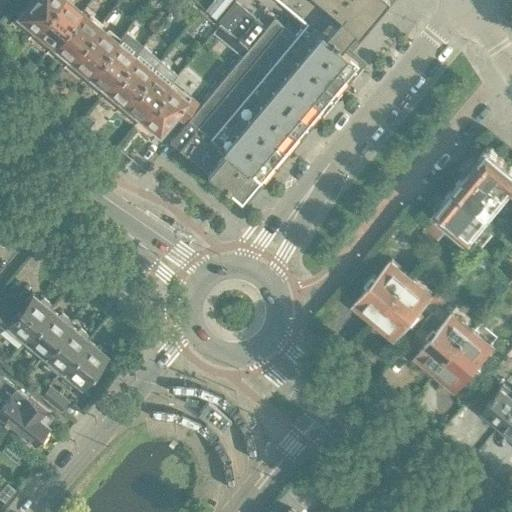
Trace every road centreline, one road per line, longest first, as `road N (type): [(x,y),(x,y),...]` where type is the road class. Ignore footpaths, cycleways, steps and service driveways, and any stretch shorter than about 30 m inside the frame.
road 1 (residential): [(462,2),(297,206)]
road 2 (tertiary): [(188,324),(33,511)]
road 3 (secondary): [(143,239),(0,121)]
road 4 (residential): [(404,185),(509,66)]
road 5 (tertiary): [(237,511),(318,412)]
